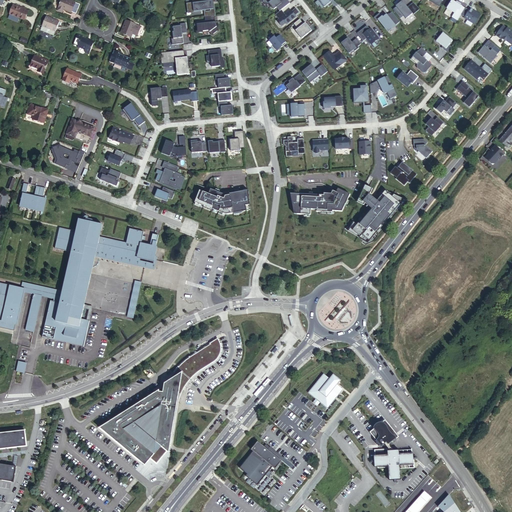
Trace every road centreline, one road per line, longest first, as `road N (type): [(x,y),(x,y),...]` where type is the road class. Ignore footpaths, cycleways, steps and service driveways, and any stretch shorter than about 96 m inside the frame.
road 1 (unclassified): [(255,301),(196,316),(94,382),(0,407)]
road 2 (residential): [(270,132),(399,120),(420,108),(498,11)]
road 3 (secondary): [(315,324),(164,511)]
road 4 (secondary): [(174,511),(285,374),(335,336)]
road 5 (secondary): [(511,95),(383,254)]
road 6 (secondary): [(484,511),(373,357)]
road 7 (residential): [(270,132),(276,204),(255,301)]
road 8 (unclassified): [(0,162),(128,206)]
